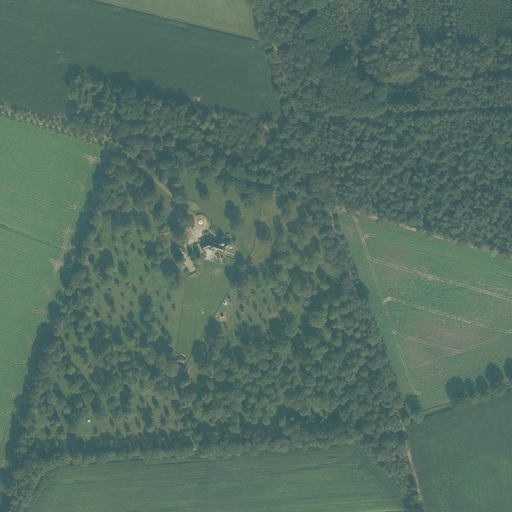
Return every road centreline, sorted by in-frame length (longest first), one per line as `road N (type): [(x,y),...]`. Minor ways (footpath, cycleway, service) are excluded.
road 1 (track): [(3,511),(11,452),(116,138)]
road 2 (track): [(423,511),(325,200)]
road 3 (track): [(116,138),(325,200)]
road 4 (track): [(325,200),(258,0)]
road 5 (track): [(0,104),(116,138)]
